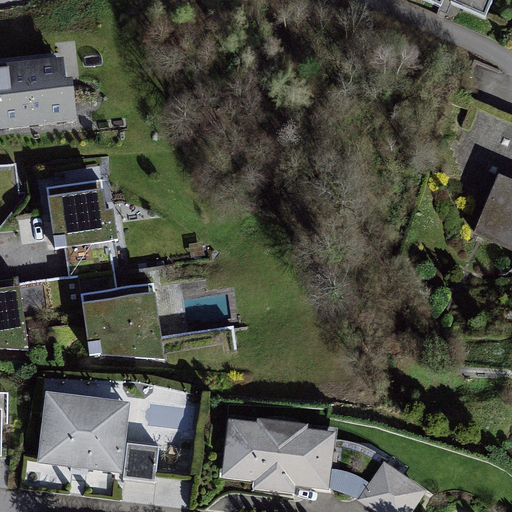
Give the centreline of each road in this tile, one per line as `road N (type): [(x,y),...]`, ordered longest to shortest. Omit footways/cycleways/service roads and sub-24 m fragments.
road 1 (motorway): [(275,511),(0,402)]
road 2 (residential): [(357,0),(511,57)]
